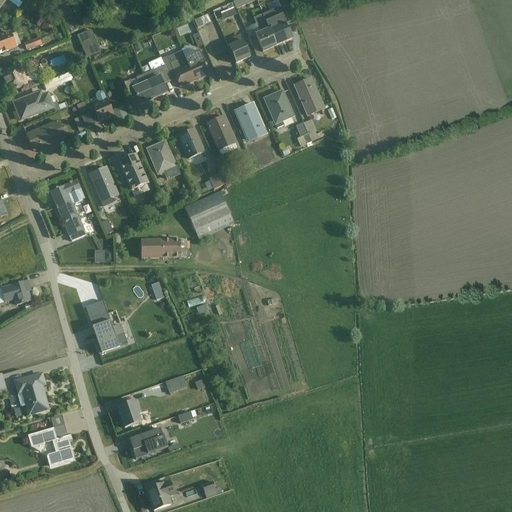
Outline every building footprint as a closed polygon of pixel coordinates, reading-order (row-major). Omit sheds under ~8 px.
[(263,0),(256,0),(242,7),(245,14),(265,4),(263,0)] [(242,11),(231,16),(234,24),(246,18),(242,11)] [(81,13),(75,14),(78,29),(83,28),(81,13)] [(277,46),(294,39),(283,14),(267,21),(277,46)] [(220,19),(203,22),(208,47),(217,45),(214,29),(220,28),(221,34),(223,33),(220,19)] [(277,46),(267,21),(253,27),(264,52),(277,46)] [(91,30),(77,36),(88,60),(101,54),(91,30)] [(0,52),(18,46),(12,31),(0,35),(0,52)] [(236,64),(252,57),(241,33),(225,40),(236,64)] [(48,38),(32,44),(34,52),(51,46),(48,38)] [(196,84),(211,76),(199,51),(184,59),(196,84)] [(196,84),(184,59),(170,65),(181,90),(196,84)] [(9,93),(29,85),(20,62),(0,70),(9,93)] [(229,69),(230,78),(243,75),(241,67),(229,69)] [(157,99),(170,92),(158,68),(145,74),(157,99)] [(157,99),(145,74),(129,82),(141,107),(157,99)] [(79,75),(51,83),(54,92),(82,83),(79,75)] [(307,116),(325,109),(311,78),(294,86),(307,116)] [(274,125),(294,117),(283,89),(263,97),(274,125)] [(20,121),(53,108),(46,90),(13,103),(20,121)] [(100,123),(115,117),(107,100),(93,106),(100,123)] [(248,143),(268,135),(254,102),(234,110),(248,143)] [(217,151),(235,143),(225,116),(206,124),(217,151)] [(34,153),(66,139),(58,121),(26,136),(34,153)] [(314,127),(304,131),(309,142),(306,144),(310,153),(317,150),(314,142),(320,140),(314,127)] [(186,159),(204,152),(195,129),(177,136),(186,159)] [(157,176),(177,168),(166,141),(146,148),(157,176)] [(132,191),(150,183),(137,153),(119,160),(132,191)] [(97,205),(119,196),(107,167),(84,176),(97,205)] [(223,194),(235,190),(231,178),(219,183),(223,194)] [(71,242),(86,235),(73,206),(85,200),(76,182),(50,194),(71,242)] [(235,226),(220,193),(185,208),(199,242),(235,226)] [(143,260),(182,259),(181,242),(143,243),(143,260)] [(113,254),(113,266),(123,266),(123,255),(113,254)] [(7,310),(35,302),(29,281),(1,288),(7,310)] [(168,305),(176,302),(170,285),(162,288),(168,305)] [(197,310),(214,304),(212,298),(195,304),(197,310)] [(286,303),(276,305),(278,312),(287,310),(286,303)] [(207,318),(218,316),(216,308),(205,310),(207,318)] [(111,321),(91,327),(100,355),(128,346),(122,325),(113,328),(111,321)] [(46,386),(42,373),(14,381),(18,395),(22,393),(28,416),(49,410),(42,387),(46,386)] [(12,381),(0,383),(0,399),(16,396),(12,381)] [(144,406),(197,392),(194,381),(141,395),(144,406)] [(124,429),(142,423),(135,401),(117,407),(124,429)] [(189,428),(203,423),(200,416),(186,422),(189,428)] [(50,466),(74,460),(65,426),(29,436),(32,449),(44,446),(50,466)] [(137,459),(168,448),(161,429),(130,440),(137,459)] [(146,490),(153,511),(156,511),(171,507),(168,497),(175,495),(170,481),(146,490)] [(219,501),(227,496),(218,482),(210,487),(219,501)] [(200,492),(203,501),(211,498),(208,489),(200,492)]
